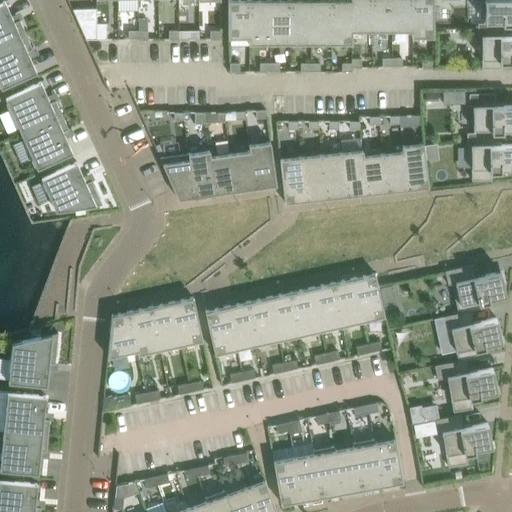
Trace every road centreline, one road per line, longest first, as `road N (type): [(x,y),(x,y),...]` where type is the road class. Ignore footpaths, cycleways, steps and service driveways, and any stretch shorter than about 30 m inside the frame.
road 1 (residential): [(49,0),(143,213),(139,234),(99,288),(74,511)]
road 2 (residential): [(384,511),(511,494)]
